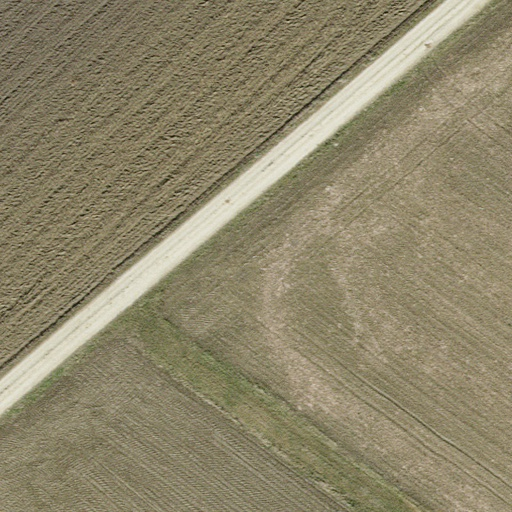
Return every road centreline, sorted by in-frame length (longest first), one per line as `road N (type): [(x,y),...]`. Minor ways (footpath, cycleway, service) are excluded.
road 1 (track): [(0,395),(464,0)]
road 2 (track): [(391,511),(280,438),(116,294)]
